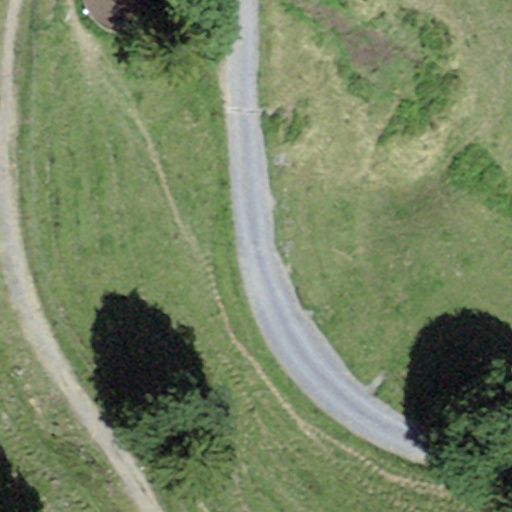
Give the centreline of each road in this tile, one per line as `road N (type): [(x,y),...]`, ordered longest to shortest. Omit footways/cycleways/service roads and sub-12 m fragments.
road 1 (track): [(249,0),(244,113),(266,297),(342,402),(511,468)]
road 2 (track): [(18,0),(5,186),(28,314),(150,511)]
